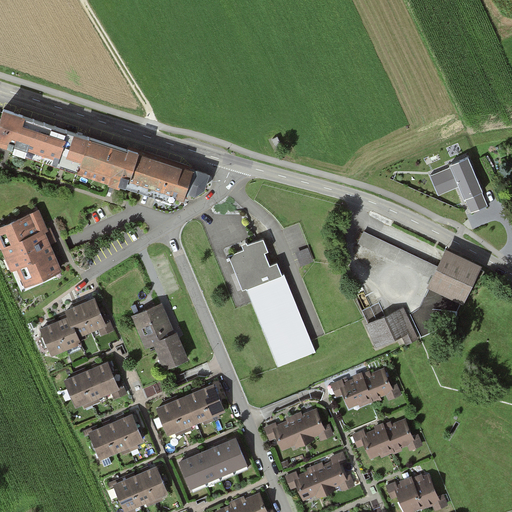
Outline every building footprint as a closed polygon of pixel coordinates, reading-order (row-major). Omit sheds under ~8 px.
[(0,103),(0,104),(0,134),(51,151),(61,123),(0,103)] [(130,145),(61,123),(51,151),(120,173),(130,145)] [(271,137),(275,145),(279,143),(275,135),(271,137)] [(188,164),(130,145),(120,173),(178,192),(180,186),(188,164)] [(482,191),(468,157),(450,164),(451,166),(431,174),(438,193),(460,184),(462,190),(465,198),(466,198),(472,210),(487,204),(481,191),(482,191)] [(188,164),(180,186),(192,189),(201,185),(206,170),(188,164)] [(56,269),(30,208),(0,220),(0,243),(8,263),(16,260),(25,282),(56,269)] [(425,257),(363,230),(357,244),(419,271),(425,257)] [(246,285),(279,272),(273,258),(269,260),(265,251),(267,250),(263,240),(229,253),(243,286),(246,285)] [(306,246),(296,251),(301,264),(311,260),(306,246)] [(446,246),(428,286),(463,302),(481,262),(446,246)] [(246,285),(278,366),(311,353),(279,272),(246,285)] [(65,312),(74,332),(95,323),(102,320),(91,295),(63,307),(65,312)] [(175,330),(162,301),(132,314),(146,346),(154,342),(164,366),(189,356),(177,329),(175,330)] [(365,311),(371,322),(386,314),(380,303),(365,311)] [(377,345),(411,330),(402,309),(368,324),(377,345)] [(65,312),(39,323),(50,350),(77,339),(74,332),(65,312)] [(102,320),(95,323),(99,333),(110,328),(106,318),(102,320)] [(104,357),(63,375),(75,400),(79,398),(83,406),(98,399),(95,392),(106,386),(115,382),(104,357)] [(383,368),(361,376),(369,396),(371,400),(392,391),(388,383),(383,368)] [(343,392),(348,405),(369,396),(361,376),(360,374),(342,381),(339,382),(343,392)] [(336,394),(343,392),(339,382),(342,381),(340,377),(331,381),(336,394)] [(115,382),(106,386),(112,398),(124,393),(119,381),(115,382)] [(395,381),(388,383),(392,391),(398,389),(395,381)] [(182,392),(193,419),(201,415),(203,421),(217,416),(214,410),(219,408),(208,382),(182,392)] [(182,392),(155,403),(166,430),(172,427),(174,432),(189,426),(187,421),(193,419),(182,392)] [(276,434),(282,449),(318,434),(320,437),(331,432),(326,422),(321,424),(314,406),(299,412),(299,410),(286,416),(287,418),(275,422),(274,420),(265,424),(270,436),(276,434)] [(87,429),(99,457),(119,448),(120,451),(134,445),(133,442),(140,439),(128,412),(87,429)] [(403,419),(382,427),(390,447),(391,450),(412,442),(409,434),(403,419)] [(363,442),(368,455),(390,447),(382,427),(380,422),(373,424),(374,427),(362,431),(359,433),(363,442)] [(356,445),(363,442),(359,433),(362,431),(361,428),(351,431),(356,445)] [(415,431),(409,434),(412,442),(418,440),(415,431)] [(244,464),(234,439),(180,462),(190,487),(244,464)] [(297,484),(303,498),(340,483),(341,486),(352,482),(348,471),(342,474),(337,462),(344,459),(341,451),(330,455),(331,458),(321,462),(320,460),(307,465),(308,467),(297,472),(296,470),(287,474),(292,486),(297,484)] [(114,486),(124,511),(126,511),(134,509),(132,504),(143,500),(144,502),(159,496),(157,494),(164,491),(153,463),(107,482),(110,488),(114,486)] [(396,494),(401,507),(422,499),(414,479),(412,473),(406,476),(407,479),(395,483),(392,484),(396,494)] [(428,473),(414,479),(422,499),(424,502),(431,499),(435,508),(446,503),(442,491),(435,494),(428,473)] [(389,497),(396,494),(392,484),(395,483),(393,479),(384,483),(389,497)] [(266,511),(258,492),(215,510),(215,511),(266,511)]
